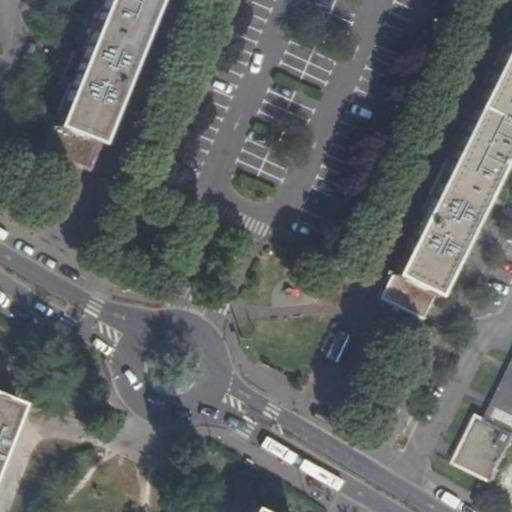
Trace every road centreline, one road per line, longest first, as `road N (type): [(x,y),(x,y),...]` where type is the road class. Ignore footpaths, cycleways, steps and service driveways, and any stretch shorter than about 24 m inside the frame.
road 1 (residential): [(205,337),(254,231),(287,201),(375,0)]
road 2 (residential): [(297,0),(219,168),(218,210),(172,323)]
road 3 (tertiary): [(444,511),(216,375)]
road 4 (tertiary): [(203,401),(386,511)]
road 5 (tertiary): [(141,335),(0,251)]
road 6 (tertiary): [(0,286),(127,361)]
